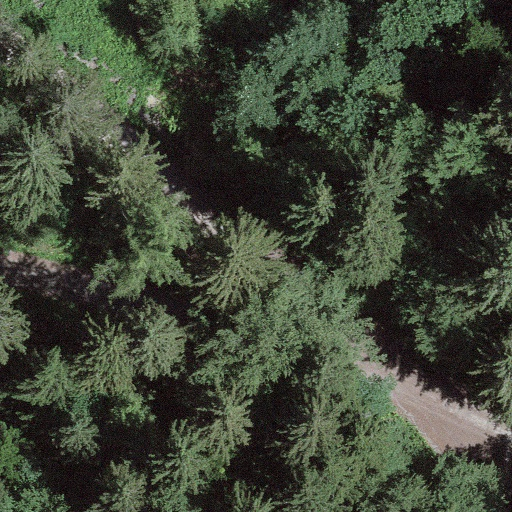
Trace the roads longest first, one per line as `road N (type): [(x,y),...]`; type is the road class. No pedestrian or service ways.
road 1 (unclassified): [(0,268),(229,324),(511,443)]
road 2 (track): [(0,47),(110,124),(143,157),(229,324)]
